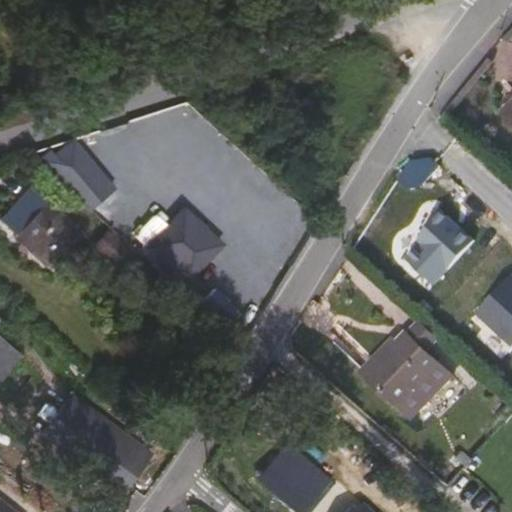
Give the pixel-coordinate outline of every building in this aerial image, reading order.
[(77,153),(59,170),(78,192),(97,176),(77,153)] [(27,207),(5,232),(54,274),(77,249),(27,207)] [(193,259),(181,240),(175,246),(153,228),(133,251),(170,284),(193,259)] [(0,241),(47,282),(54,274),(5,232),(0,237),(0,241)] [(139,267),(112,244),(95,264),(121,287),(139,267)] [(418,322),(408,333),(429,351),(439,340),(418,322)] [(16,346),(0,331),(0,365),(4,361),(16,346)] [(399,342),(377,367),(422,408),(454,373),(429,351),(408,333),(399,342)] [(366,357),(377,367),(399,342),(389,334),(366,357)] [(130,509),(159,474),(84,410),(69,427),(58,417),(42,436),(130,509)] [(260,499),(276,511),(300,511),(271,488),(260,499)]
